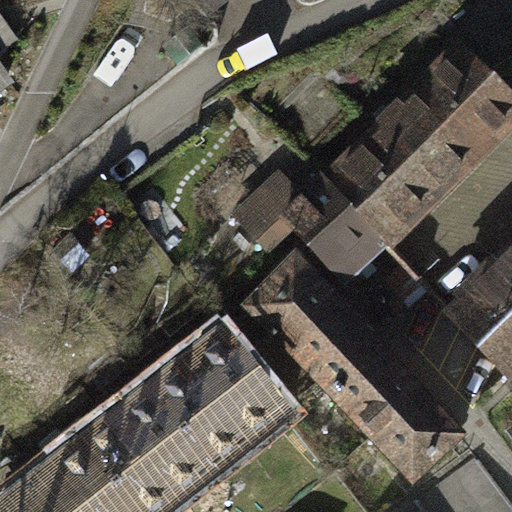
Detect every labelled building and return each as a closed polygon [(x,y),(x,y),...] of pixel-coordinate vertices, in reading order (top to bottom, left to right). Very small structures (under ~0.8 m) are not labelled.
[(0,117),(43,88),(0,25),(0,117)] [(296,214),(360,284),(387,260),(511,145),(511,56),(492,34),(379,138),(296,214)] [(511,241),(463,285),(511,338),(511,241)] [(275,320),(422,482),(453,455),(480,431),(333,268),(275,320)] [(53,482),(13,511),(191,511),(305,427),(240,342),(184,384),(113,437),(53,482)]
